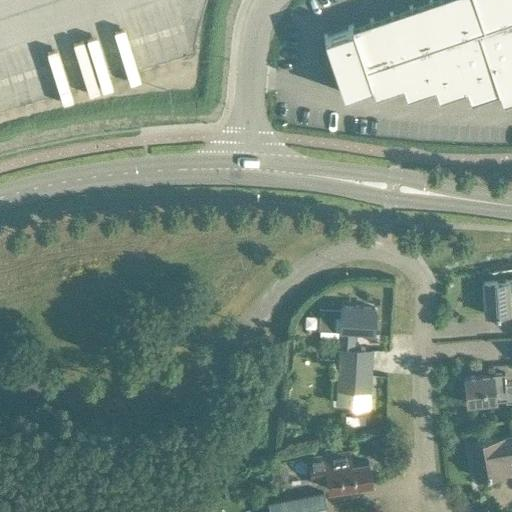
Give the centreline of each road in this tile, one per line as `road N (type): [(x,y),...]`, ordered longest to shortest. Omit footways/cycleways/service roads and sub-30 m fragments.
road 1 (unclassified): [(0,390),(113,399),(164,390),(212,365),(298,276),(344,253),(380,254)]
road 2 (unclassified): [(428,511),(417,410),(420,295),(404,263),(380,254)]
road 3 (unclassified): [(244,170),(109,175),(0,200)]
road 4 (unclassified): [(479,201),(394,177),(303,175)]
road 5 (unclassified): [(303,175),(390,199),(479,201)]
road 6 (unclassified): [(244,170),(258,23),(269,0)]
